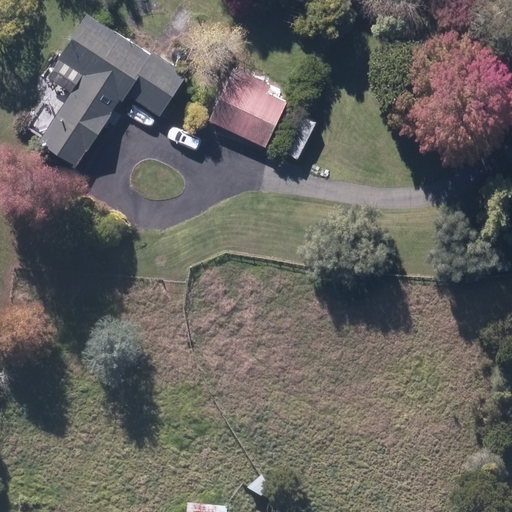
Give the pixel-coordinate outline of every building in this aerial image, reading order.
[(295,0),(295,1),(335,10),(337,0),(295,0)] [(40,143),(77,167),(119,100),(123,102),(127,95),(161,116),(186,75),(152,53),(151,55),(86,15),(59,58),(84,74),(40,143)] [(208,121),(266,147),(286,103),(267,94),(271,87),(232,69),(208,121)] [(31,127),(41,134),(47,125),(37,118),(31,127)] [(91,255),(98,268),(132,247),(124,234),(91,255)]
